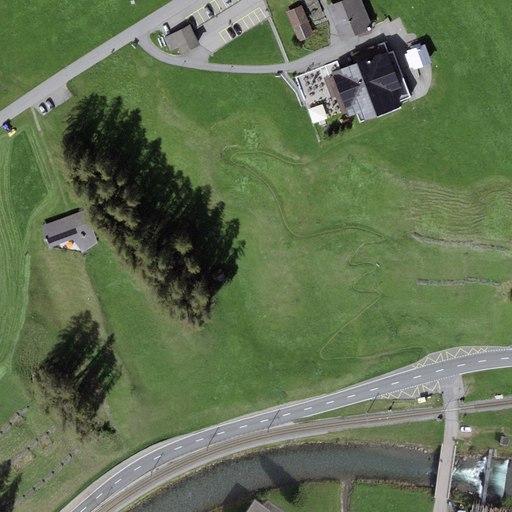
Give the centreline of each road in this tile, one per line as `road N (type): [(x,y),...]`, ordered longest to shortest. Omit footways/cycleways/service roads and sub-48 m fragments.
road 1 (secondary): [(511,357),(441,368),(164,452),(81,511)]
road 2 (tertiary): [(0,119),(185,0)]
